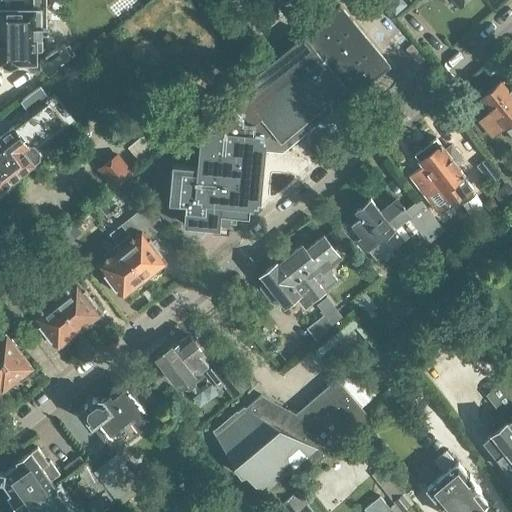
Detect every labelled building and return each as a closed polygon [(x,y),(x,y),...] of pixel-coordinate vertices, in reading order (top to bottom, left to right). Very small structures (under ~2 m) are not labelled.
[(74,60),(78,57),(67,44),(64,46),(63,45),(46,56),(43,49),(42,30),(49,30),(49,28),(47,28),(47,0),(0,0),(0,1),(0,8),(0,62),(22,62),(22,61),(24,61),(25,65),(35,65),(35,61),(36,61),(36,59),(40,59),(49,73),(73,59),(74,60)] [(221,221),(236,222),(237,213),(249,214),(250,202),(258,203),(263,150),(283,152),(360,88),(361,90),(391,66),(340,4),(297,40),(288,48),(253,76),(226,98),(231,103),(207,122),(207,129),(204,129),(200,165),(173,163),(169,201),(186,203),(184,224),(220,227),(221,221)] [(511,86),(508,90),(501,81),(495,85),(494,84),(486,91),(487,93),(481,97),(492,110),(478,121),(492,138),(498,133),(511,121),(511,86)] [(55,92),(48,96),(41,86),(21,101),(29,112),(19,119),(21,121),(14,126),(13,125),(0,134),(0,187),(39,158),(41,151),(35,145),(40,141),(42,143),(75,119),(55,92)] [(445,149),(436,137),(415,153),(423,164),(411,174),(439,210),(472,185),(462,172),(463,172),(457,164),(463,159),(451,144),(445,149)] [(113,186),(129,174),(131,173),(118,155),(100,168),(113,186)] [(476,165),(489,181),(500,173),(488,156),(476,165)] [(130,176),(167,224),(175,218),(138,170),(130,176)] [(511,203),(511,185),(508,181),(493,194),(506,209),(511,203)] [(381,212),(370,199),(355,210),(356,211),(345,220),(349,226),(352,223),(358,231),(355,233),(377,259),(403,239),(394,228),(410,216),(429,240),(443,229),(420,201),(406,212),(404,209),(404,208),(403,207),(402,207),(396,200),(381,212)] [(150,205),(141,212),(154,228),(163,222),(150,205)] [(122,224),(133,238),(121,248),(145,279),(147,277),(152,276),(156,273),(157,270),(159,268),(158,267),(166,261),(160,254),(162,253),(150,237),(149,238),(148,236),(156,230),(154,228),(141,212),(140,210),(122,224)] [(68,230),(59,237),(67,246),(76,239),(68,230)] [(324,234),(306,249),(302,244),(283,259),(315,300),(327,290),(320,281),(332,272),(327,266),(340,256),(324,234)] [(67,246),(59,237),(50,244),(58,253),(67,246)] [(144,280),(145,279),(121,248),(108,258),(106,256),(96,264),(116,289),(118,288),(123,295),(131,288),(132,289),(135,287),(139,287),(143,284),(144,280)] [(456,267),(447,256),(441,261),(450,272),(456,267)] [(278,264),(276,262),(262,274),(265,279),(262,282),(261,287),(264,291),(272,301),(278,302),(281,300),(285,305),(297,296),(306,306),(315,300),(283,259),(278,264)] [(48,288),(80,330),(82,328),(87,328),(91,325),(91,321),(94,319),(93,318),(101,312),(96,305),(97,304),(85,289),(84,289),(77,279),(66,288),(59,279),(48,288)] [(0,295),(17,317),(27,310),(5,282),(0,286),(0,295)] [(80,330),(48,288),(34,299),(36,302),(27,310),(51,340),(52,339),(58,346),(66,340),(66,341),(69,339),(74,338),(78,335),(79,331),(80,330)] [(367,317),(376,309),(378,307),(364,290),(353,300),(367,317)] [(326,315),(334,326),(342,321),(325,298),(317,304),(326,315)] [(334,326),(326,315),(308,329),(316,340),(334,326)] [(6,331),(0,335),(0,359),(2,362),(0,363),(0,386),(3,390),(16,380),(17,381),(22,380),(33,371),(34,366),(6,331)] [(171,345),(157,356),(180,385),(182,383),(186,388),(190,389),(195,385),(196,381),(192,376),(194,374),(192,371),(197,367),(200,372),(209,365),(202,357),(205,355),(189,335),(173,347),(171,345)] [(340,368),(333,373),(337,378),(361,406),(377,392),(345,355),(336,362),(340,368)] [(224,386),(225,387),(233,397),(247,385),(227,361),(214,372),(211,369),(207,372),(220,389),(224,386)] [(214,429),(213,429),(242,475),(247,474),(269,501),(296,479),(370,417),(361,406),(337,378),(296,413),(261,394),(246,407),(244,406),(215,431),(214,429)] [(84,414),(105,441),(112,436),(112,437),(133,421),(141,432),(155,421),(147,410),(147,409),(126,382),(104,398),(95,397),(85,405),(84,414)] [(511,391),(504,382),(487,395),(508,422),(485,440),(510,473),(511,471),(511,391)] [(21,510),(23,509),(22,508),(55,484),(53,481),(61,476),(54,466),(46,472),(39,461),(45,457),(38,447),(32,451),(31,451),(18,461),(19,463),(5,471),(0,470),(0,480),(3,481),(9,490),(7,491),(21,510)] [(447,451),(436,459),(446,472),(427,487),(447,511),(475,511),(488,502),(479,491),(481,489),(459,461),(457,463),(447,451)] [(96,472),(121,503),(142,486),(117,454),(96,472)] [(404,511),(414,504),(382,467),(372,475),(398,505),(394,509),(393,507),(391,508),(381,496),(365,509),(367,511),(404,511)] [(74,511),(55,484),(22,508),(23,509),(24,511),(74,511)] [(106,489),(87,504),(93,511),(103,511),(116,502),(106,489)] [(284,511),(316,511),(297,489),(279,505),(284,511)] [(254,511),(242,496),(222,511),(254,511)]
